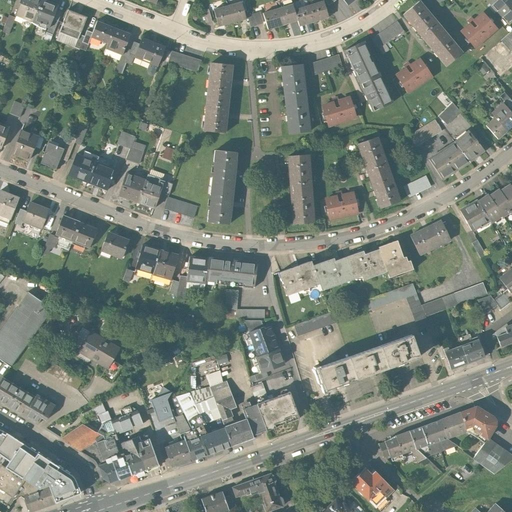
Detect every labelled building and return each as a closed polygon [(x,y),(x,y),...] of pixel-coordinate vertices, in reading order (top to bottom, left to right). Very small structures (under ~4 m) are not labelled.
[(18,0),(14,13),(31,20),(38,0),(18,0)] [(46,0),(38,0),(31,20),(48,27),(51,18),(57,4),(46,0)] [(237,0),(227,3),(231,21),(245,17),(240,0),(237,0)] [(322,0),(309,4),(314,21),(328,16),(322,0)] [(416,0),(402,12),(423,37),(440,22),(421,0),(416,0)] [(511,18),(511,0),(497,0),(492,5),(508,23),(511,18)] [(212,7),(217,25),(231,21),(227,3),(212,7)] [(277,8),(282,25),(296,20),(293,9),(291,3),(277,8)] [(309,4),(293,9),(296,20),(298,26),(314,21),(309,4)] [(261,12),(267,29),(282,25),(277,8),(261,12)] [(208,9),(202,10),(206,22),(212,21),(208,9)] [(85,17),(67,10),(58,33),(76,40),(79,33),(85,17)] [(253,13),(256,24),(262,22),(259,11),(253,13)] [(470,23),(460,31),(474,47),(497,28),(484,12),(475,19),(472,16),(467,20),(470,23)] [(247,14),(250,26),(256,24),(253,13),(249,14),(247,14)] [(15,17),(9,14),(2,31),(8,34),(15,17)] [(58,21),(51,18),(48,27),(46,32),(52,34),(58,21)] [(112,25),(96,19),(92,31),(90,35),(106,42),(112,25)] [(404,31),(397,20),(371,37),(378,48),(385,43),(404,31)] [(423,37),(446,64),(462,50),(440,22),(423,37)] [(112,25),(106,42),(104,47),(121,54),(124,46),(130,32),(112,25)] [(87,43),(90,35),(92,31),(86,29),(84,35),(81,41),(87,43)] [(511,52),(511,51),(511,40),(511,39),(511,37),(511,29),(500,39),(511,52)] [(79,33),(76,40),(74,46),(79,48),(81,41),(84,35),(79,33)] [(139,43),(134,56),(150,62),(147,68),(146,70),(146,72),(148,74),(150,75),(152,75),(154,73),(155,71),(163,48),(141,38),(139,43)] [(343,47),(357,77),(377,68),(363,38),(343,47)] [(131,64),(134,56),(139,43),(134,41),(130,49),(125,62),(131,64)] [(385,43),(378,48),(382,54),(389,49),(385,43)] [(125,62),(130,49),(124,46),(121,54),(115,71),(121,73),(125,62)] [(201,59),(171,50),(167,63),(197,71),(201,59)] [(338,54),(309,64),(312,75),(342,65),(338,54)] [(405,67),(395,74),(407,92),(432,75),(420,57),(410,63),(408,60),(403,64),(405,67)] [(209,59),(206,93),(228,95),(229,82),(231,62),(209,59)] [(302,63),(280,65),(283,85),(284,98),(306,95),(302,63)] [(483,63),(477,68),(483,74),(489,69),(483,63)] [(357,77),(372,109),(392,100),(377,68),(357,77)] [(150,88),(144,103),(149,105),(155,90),(150,88)] [(511,99),(504,91),(500,95),(508,104),(511,100),(511,99)] [(228,95),(206,93),(202,128),(224,130),(226,115),(228,95)] [(306,95),(284,98),(287,118),(288,133),(310,131),(306,95)] [(332,100),(321,104),(328,125),(356,117),(350,95),(338,99),(337,96),(331,97),(332,100)] [(14,100),(9,113),(19,117),(24,104),(14,100)] [(452,101),(438,116),(447,124),(460,111),(452,101)] [(511,112),(502,101),(491,112),(495,116),(507,130),(511,125),(511,112)] [(507,130),(495,116),(484,124),(497,138),(507,130)] [(435,119),(408,135),(415,146),(441,130),(435,119)] [(140,120),(138,128),(144,130),(147,123),(140,120)] [(0,122),(0,147),(1,148),(9,126),(0,122)] [(76,135),(73,142),(80,144),(88,125),(81,122),(76,135)] [(20,129),(11,152),(28,159),(33,144),(37,136),(20,129)] [(467,129),(453,140),(469,161),(484,150),(467,129)] [(116,143),(130,148),(132,141),(134,136),(121,131),(116,143)] [(63,147),(59,157),(66,160),(73,142),(76,135),(69,132),(63,147)] [(37,136),(33,144),(39,147),(44,135),(38,133),(37,136)] [(364,161),(369,176),(390,168),(378,135),(357,142),(364,161)] [(469,161),(453,140),(427,157),(442,179),(469,161)] [(63,147),(47,141),(39,162),(55,168),(59,157),(63,147)] [(130,148),(126,158),(138,163),(145,145),(132,141),(130,148)] [(81,153),(76,151),(67,174),(86,181),(95,159),(97,154),(83,149),(81,153)] [(236,151),(214,149),(211,183),(233,186),(236,151)] [(288,175),(289,190),(311,188),(309,153),(286,155),(288,175)] [(115,167),(95,159),(86,181),(106,190),(115,167)] [(390,168),(369,176),(375,193),(380,208),(401,200),(390,168)] [(126,171),(118,195),(136,201),(144,179),(144,177),(126,171)] [(426,175),(403,186),(408,196),(431,185),(426,175)] [(161,185),(144,179),(136,201),(154,207),(159,191),(161,185)] [(163,179),(161,185),(159,191),(168,194),(172,182),(163,179)] [(511,184),(510,181),(499,188),(511,206),(511,184)] [(233,186),(211,183),(207,222),(229,224),(231,204),(233,186)] [(498,187),(489,193),(503,214),(504,216),(511,210),(511,206),(499,188),(498,187)] [(291,209),(292,224),(314,222),(311,188),(289,190),(291,209)] [(18,197),(0,189),(0,221),(8,225),(18,197)] [(325,197),(329,219),(359,213),(356,201),(354,191),(343,193),(342,190),(335,191),(336,195),(325,197)] [(487,192),(478,198),(490,220),(491,222),(503,214),(489,193),(487,192)] [(197,206),(168,197),(164,208),(194,217),(197,206)] [(477,197),(459,207),(471,228),(480,223),(481,225),(490,220),(478,198),(477,197)] [(356,201),(359,213),(366,211),(364,199),(356,201)] [(48,208),(29,201),(25,211),(22,220),(40,227),(48,208)] [(22,220),(25,211),(20,209),(14,224),(20,226),(22,220)] [(81,221),(64,214),(56,234),(73,241),(81,221)] [(440,218),(409,233),(419,255),(451,240),(440,218)] [(81,221),(73,241),(89,248),(97,228),(81,221)] [(128,238),(107,231),(100,250),(121,257),(128,238)] [(58,237),(48,233),(43,246),(49,249),(54,246),(58,237)] [(397,239),(378,246),(379,248),(387,271),(389,278),(414,269),(411,260),(408,261),(406,256),(403,257),(397,239)] [(486,255),(477,239),(472,242),(481,258),(486,255)] [(159,251),(143,245),(136,269),(152,274),(159,251)] [(364,250),(346,256),(354,278),(361,276),(363,280),(387,271),(379,248),(365,253),(364,250)] [(160,250),(159,251),(152,274),(152,275),(170,280),(178,255),(160,250)] [(204,282),(207,256),(189,254),(187,276),(185,288),(203,290),(204,282)] [(256,261),(207,256),(204,282),(254,287),(256,261)] [(322,290),(354,278),(346,256),(335,260),(334,257),(313,264),(320,283),(322,290)] [(287,295),(320,283),(313,264),(311,260),(279,271),(287,295)] [(511,266),(498,277),(507,288),(502,292),(510,302),(511,300),(511,266)] [(132,272),(126,270),(122,281),(128,283),(132,272)] [(185,288),(187,276),(180,275),(178,281),(175,295),(174,298),(184,300),(185,288)] [(178,281),(172,280),(169,293),(175,295),(178,281)] [(406,296),(419,331),(429,327),(426,316),(421,304),(413,281),(363,299),(367,311),(406,296)] [(483,282),(421,304),(426,316),(487,293),(483,282)] [(237,290),(225,289),(224,308),(236,309),(237,290)] [(0,358),(10,366),(28,341),(52,308),(26,291),(0,326),(0,358)] [(510,302),(502,292),(493,299),(497,304),(501,309),(510,302)] [(497,304),(493,299),(490,295),(478,299),(483,315),(497,304)] [(264,309),(237,309),(237,320),(264,320),(264,309)] [(333,311),(293,325),(297,335),(336,321),(333,311)] [(173,314),(163,312),(162,320),(171,321),(173,314)] [(511,322),(505,326),(507,331),(496,335),(500,346),(511,341),(511,322)] [(254,344),(274,336),(270,326),(264,328),(263,326),(249,331),(254,344)] [(119,347),(89,330),(78,351),(107,368),(112,360),(119,347)] [(349,356),(317,367),(324,389),(325,390),(338,385),(339,389),(342,388),(344,387),(343,383),(357,378),(369,374),(371,377),(373,376),(376,376),(374,372),(389,367),(400,363),(402,366),(405,365),(407,364),(406,361),(420,356),(412,333),(381,344),(349,356)] [(258,356),(279,348),(274,336),(254,344),(258,356)] [(462,344),(468,362),(485,355),(478,337),(462,344)] [(149,349),(146,343),(138,347),(141,353),(149,349)] [(446,356),(444,350),(442,344),(437,346),(441,358),(446,356)] [(462,344),(444,350),(446,356),(451,368),(468,362),(462,344)] [(256,356),(261,371),(284,363),(279,348),(258,356),(256,356)] [(226,353),(216,356),(218,364),(228,361),(226,353)] [(216,359),(214,355),(191,362),(192,366),(216,359)] [(49,360),(43,370),(73,388),(79,378),(49,360)] [(112,360),(107,368),(105,372),(114,377),(121,366),(112,360)] [(134,381),(144,376),(139,364),(128,369),(134,381)] [(209,386),(222,381),(219,370),(205,374),(209,386)] [(0,402),(22,416),(34,395),(2,376),(0,378),(0,402)] [(220,417),(223,424),(233,421),(231,415),(232,415),(230,408),(235,406),(226,380),(222,381),(209,386),(213,396),(217,407),(220,417)] [(250,387),(256,402),(267,398),(262,382),(250,387)] [(149,391),(154,404),(166,399),(175,396),(173,390),(169,393),(167,385),(149,391)] [(209,386),(189,392),(194,403),(213,396),(209,386)] [(267,398),(256,402),(266,429),(299,417),(289,390),(267,398)] [(183,413),(186,419),(199,412),(194,403),(189,392),(175,396),(183,413)] [(54,405),(35,393),(34,395),(22,416),(36,425),(40,418),(44,421),(54,405)] [(166,399),(172,416),(174,415),(175,416),(182,413),(183,413),(175,396),(166,399)] [(199,412),(199,414),(217,407),(213,396),(194,403),(199,412)] [(160,420),(168,417),(172,416),(166,399),(154,404),(160,420)] [(240,403),(245,416),(252,436),(253,435),(254,436),(260,434),(261,433),(260,431),(266,429),(256,402),(250,404),(248,400),(240,403)] [(477,404),(459,410),(466,430),(471,428),(488,438),(497,424),(497,418),(494,414),(477,404)] [(122,416),(116,418),(122,432),(142,424),(137,410),(131,412),(129,406),(119,410),(122,416)] [(217,407),(199,414),(204,423),(220,417),(217,407)] [(440,418),(447,437),(466,430),(459,410),(440,418)] [(193,428),(197,436),(200,435),(205,433),(201,424),(204,423),(199,414),(199,412),(186,419),(191,429),(193,428)] [(172,416),(179,433),(190,429),(182,413),(175,416),(174,415),(172,416)] [(179,433),(172,416),(168,417),(171,426),(164,428),(168,440),(180,436),(179,433)] [(252,437),(252,436),(245,416),(233,421),(223,424),(224,426),(230,444),(252,437)] [(116,434),(122,432),(116,418),(110,420),(116,434)] [(440,418),(421,425),(428,444),(447,437),(440,418)] [(81,423),(59,439),(79,451),(103,436),(81,423)] [(421,425),(409,429),(416,448),(428,444),(421,425)] [(207,453),(230,444),(224,426),(205,433),(200,435),(207,453)] [(0,452),(6,457),(16,443),(31,452),(34,448),(16,438),(0,428),(0,452)] [(409,429),(395,434),(402,453),(411,450),(417,462),(426,457),(416,448),(409,429)] [(138,434),(130,437),(144,468),(157,463),(148,437),(140,440),(138,434)] [(395,434),(384,440),(385,442),(389,454),(392,461),(403,457),(402,453),(395,434)] [(102,439),(108,456),(114,454),(115,457),(123,454),(121,448),(116,450),(111,436),(109,437),(108,435),(104,437),(104,438),(102,439)] [(207,453),(200,435),(197,436),(185,440),(192,459),(207,453)] [(123,454),(130,473),(144,468),(130,437),(122,441),(127,453),(123,454)] [(192,459),(185,440),(184,437),(163,446),(171,467),(192,459)] [(457,445),(447,437),(428,444),(440,452),(457,445)] [(511,458),(511,453),(488,438),(473,459),(475,460),(480,464),(482,465),(494,473),(511,458)] [(108,456),(102,439),(94,441),(100,458),(103,458),(108,456)] [(389,454),(385,442),(379,444),(384,456),(389,454)] [(1,464),(17,474),(30,455),(41,463),(47,456),(44,454),(34,448),(31,452),(16,443),(6,457),(1,464)] [(428,444),(416,448),(426,457),(440,452),(428,444)] [(114,454),(108,456),(117,478),(130,473),(123,454),(115,457),(114,454)] [(69,470),(47,456),(41,463),(30,455),(17,474),(38,488),(47,485),(54,503),(66,499),(80,493),(76,480),(74,474),(69,470)] [(117,478),(108,456),(103,458),(104,461),(96,464),(100,476),(108,481),(117,478)] [(0,462),(0,499),(8,505),(12,499),(21,496),(20,495),(38,488),(17,474),(1,464),(0,462)] [(365,467),(350,482),(379,511),(389,501),(386,498),(394,490),(374,470),(371,473),(365,467)] [(256,489),(259,496),(277,490),(274,482),(276,479),(274,474),(271,472),(231,486),(235,497),(256,489)] [(28,511),(54,503),(47,485),(38,488),(20,495),(21,496),(26,511),(28,511)] [(221,490),(200,498),(205,511),(222,511),(228,510),(223,497),(221,490)] [(277,490),(259,496),(264,511),(266,511),(283,506),(282,505),(283,501),(282,498),(279,496),(277,490)] [(239,511),(228,495),(223,497),(228,510),(228,511),(239,511)] [(340,503),(335,498),(322,511),(354,511),(343,500),(340,503)] [(480,511),(475,507),(470,511),(508,511),(507,511),(506,511),(495,502),(486,511),(480,511)]
